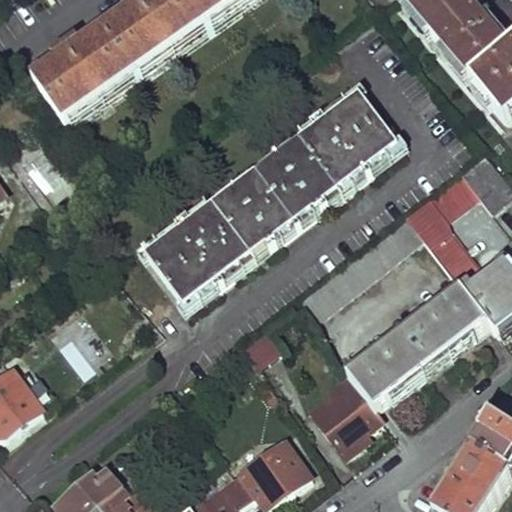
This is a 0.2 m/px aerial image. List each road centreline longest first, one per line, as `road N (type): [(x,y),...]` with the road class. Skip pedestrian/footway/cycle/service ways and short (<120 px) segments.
road 1 (residential): [(0,502),(161,376),(196,336),(434,154),(356,52)]
road 2 (residential): [(511,385),(377,491)]
